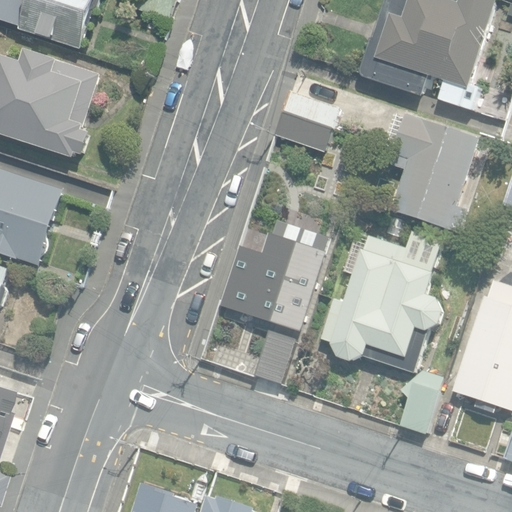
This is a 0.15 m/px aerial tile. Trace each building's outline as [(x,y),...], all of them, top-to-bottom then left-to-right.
[(85,51),(101,0),(0,0),(0,19),(24,28),(23,30),(85,51)] [(140,0),(138,9),(174,21),(180,1),(178,0),(140,0)] [(442,100),(476,112),(483,90),(473,86),(501,5),(487,0),(388,0),(364,70),(364,72),(364,76),(368,79),(424,98),(432,77),(448,82),(442,100)] [(0,134),(78,160),(79,154),(87,157),(95,134),(87,131),(104,75),(30,50),(25,63),(3,56),(2,58),(0,57),(0,134)] [(286,113),(336,130),(343,110),(294,92),(286,113)] [(278,135),(328,153),(336,132),(286,114),(278,135)] [(396,212),(466,234),(473,212),(461,208),(483,140),(408,116),(392,166),(409,171),(396,212)] [(0,252),(44,267),(68,191),(0,169),(0,252)] [(245,326),(238,347),(289,365),(319,278),(288,268),(310,206),(260,189),(236,259),(265,269),(253,303),(247,301),(239,324),(245,326)] [(439,260),(373,238),(369,251),(366,250),(349,303),(338,299),(324,340),(336,344),(335,345),(342,358),(355,363),(366,357),(417,374),(431,333),(444,326),(448,313),(442,299),(432,296),(439,274),(434,273),(439,260)] [(0,320),(3,311),(2,310),(9,284),(7,283),(11,271),(0,266),(0,320)] [(478,409),(498,415),(500,407),(511,410),(511,285),(498,281),(493,298),(490,298),(459,394),(481,401),(478,409)] [(406,429),(431,434),(448,382),(428,373),(408,391),(414,402),(406,429)] [(0,444),(10,413),(0,409),(0,408),(6,393),(0,390),(0,444)] [(199,511),(202,506),(184,500),(185,498),(146,485),(136,511),(199,511)] [(257,511),(259,510),(222,497),(221,500),(211,497),(206,511),(257,511)]
